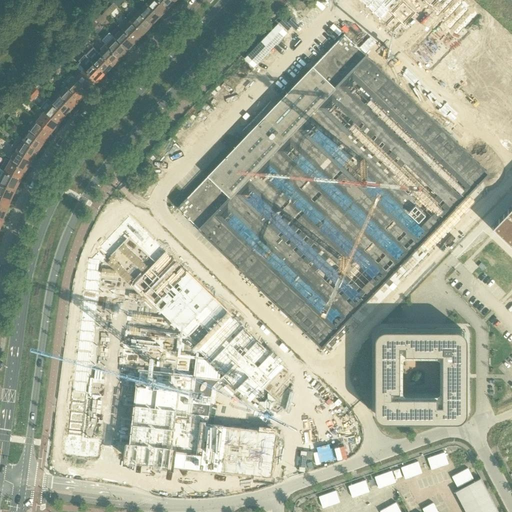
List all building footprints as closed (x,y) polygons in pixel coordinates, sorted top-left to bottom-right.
[(151,0),(147,4),(159,16),(160,15),(161,16),(164,13),(163,11),(167,8),(158,0),(151,0)] [(359,0),(412,51),(417,46),(428,56),(429,56),(430,56),(441,44),(446,49),(464,30),(461,27),(475,13),(461,0),(359,0)] [(144,1),(137,9),(152,24),(155,20),(157,20),(159,18),(158,16),(159,16),(147,4),(144,1)] [(112,4),(104,12),(108,16),(116,8),(112,4)] [(131,20),(143,32),(145,31),(146,31),(149,29),(148,27),(152,24),(137,9),(135,7),(127,15),(131,20)] [(104,12),(97,20),(100,22),(101,23),(108,16),(104,12)] [(86,25),(88,26),(92,30),(100,22),(97,20),(94,17),(86,25)] [(511,45),(480,17),(430,67),(489,124),(494,119),(493,119),(511,99),(511,45)] [(131,20),(122,29),(135,41),(138,38),(140,38),(142,35),(142,34),(143,32),(131,20)] [(110,33),(115,37),(127,49),(128,48),(129,49),(132,46),(131,45),(135,41),(122,29),(118,25),(110,33)] [(88,26),(80,34),(84,38),(92,30),(88,26)] [(86,40),(84,38),(80,34),(78,32),(71,40),(79,48),(86,40)] [(371,60),(344,34),(264,117),(178,207),(191,221),(226,254),(259,286),(297,323),(321,346),(322,345),(331,353),(358,325),(349,317),(425,238),(435,247),(447,234),(457,225),(447,215),(460,202),(468,193),(478,183),(488,172),(480,165),(474,159),(469,154),(461,146),(371,60)] [(104,42),(107,45),(119,57),(123,53),(125,54),(127,51),(127,50),(127,49),(115,37),(110,42),(107,39),(104,42)] [(107,45),(99,53),(111,65),(115,62),(117,62),(119,59),(119,58),(119,57),(107,45)] [(73,58),(70,55),(66,51),(58,59),(64,65),(68,61),(69,62),(73,58)] [(99,53),(91,61),(104,73),(105,72),(106,73),(109,70),(109,68),(111,65),(99,53)] [(57,61),(50,69),(54,73),(61,65),(57,61)] [(91,61),(84,69),(96,81),(100,77),(101,78),(104,75),(104,73),(91,61)] [(50,69),(42,77),(46,82),(54,74),(54,73),(50,69)] [(84,69),(76,77),(88,89),(90,88),(91,88),(94,86),(93,84),(96,81),(84,69)] [(42,77),(34,86),(38,90),(46,82),(42,77)] [(67,80),(64,83),(80,98),(83,95),(85,95),(88,92),(87,91),(88,89),(76,77),(75,78),(74,77),(69,82),(67,80)] [(64,89),(60,94),(72,106),(73,105),(74,106),(77,103),(77,101),(80,98),(64,83),(61,87),(64,89)] [(34,86),(25,96),(27,98),(31,101),(40,91),(38,90),(34,86)] [(27,98),(25,96),(24,94),(16,104),(20,107),(27,98)] [(60,94),(52,103),(65,114),(68,111),(70,111),(72,108),(72,106),(60,94)] [(52,103),(44,111),(58,122),(60,122),(62,119),(62,117),(65,114),(52,103)] [(44,111),(37,119),(51,130),(53,127),(55,128),(58,124),(57,123),(58,122),(44,111)] [(36,121),(30,129),(44,140),(47,136),(48,136),(50,133),(50,132),(51,130),(37,119),(36,121)] [(27,133),(23,139),(38,149),(38,148),(39,148),(41,145),(41,144),(44,140),(30,129),(27,133)] [(11,145),(14,147),(17,149),(32,158),(34,154),(36,154),(38,151),(37,149),(38,149),(23,139),(18,135),(11,145)] [(10,160),(10,161),(25,169),(27,167),(28,166),(30,163),(29,162),(32,158),(17,149),(14,147),(11,151),(15,153),(10,160)] [(25,169),(10,161),(5,158),(0,167),(0,168),(4,171),(20,179),(22,175),(23,175),(26,170),(25,170),(25,169)] [(4,171),(0,179),(0,181),(15,189),(15,188),(16,188),(18,185),(18,183),(20,179),(4,171)] [(0,181),(0,194),(10,199),(12,194),(14,194),(15,191),(14,189),(15,189),(0,181)] [(0,194),(0,206),(6,209),(6,208),(8,207),(9,204),(8,203),(10,199),(0,194)] [(511,205),(492,226),(511,244),(511,205)] [(202,454),(170,450),(177,388),(137,382),(130,450),(77,443),(80,424),(90,425),(109,269),(117,261),(111,256),(131,234),(134,237),(131,240),(155,262),(133,285),(182,332),(206,306),(223,322),(200,346),(197,349),(200,352),(199,353),(203,356),(206,353),(212,359),(210,361),(213,365),(217,369),(220,366),(226,372),(223,374),(227,378),(226,378),(230,382),(233,379),(239,385),(236,387),(240,391),(244,395),(245,393),(249,397),(250,395),(257,388),(259,390),(274,375),(272,373),(280,364),(277,361),(278,360),(231,314),(214,298),(165,251),(128,216),(87,258),(66,452),(129,460),(168,465),(201,469),(272,477),(277,433),(206,424),(202,454)] [(382,335),(381,337),(380,339),(379,341),(379,343),(379,404),(379,406),(380,409),(381,411),(383,413),(384,414),(386,415),(389,416),(391,416),(452,416),(454,416),(456,415),(458,415),(460,413),(461,412),(463,410),(464,408),(464,406),(464,404),(464,376),(464,343),(464,341),(464,339),(463,337),(461,335),(460,334),(458,333),(456,332),(454,331),(452,331),(436,331),(390,331),(388,331),(386,332),(384,333),(382,335)] [(358,366),(347,371),(355,387),(365,382),(358,366)] [(460,470),(460,455),(452,455),(452,451),(438,451),(439,470),(460,470)] [(456,493),(466,511),(498,511),(482,480),(456,493)]
